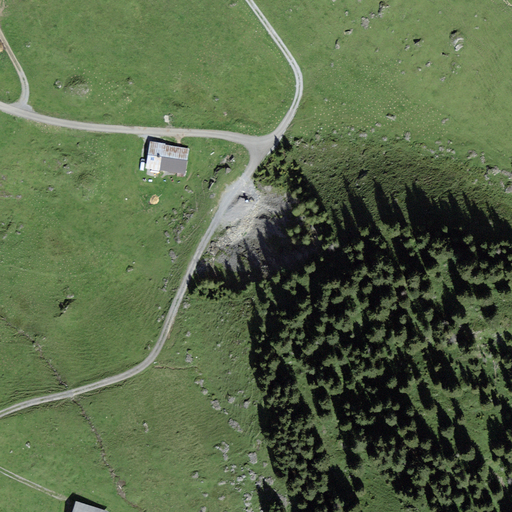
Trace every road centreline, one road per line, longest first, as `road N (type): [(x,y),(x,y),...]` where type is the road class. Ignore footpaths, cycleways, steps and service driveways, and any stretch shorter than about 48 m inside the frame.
road 1 (track): [(248,0),(292,62),(298,100),(204,247),(151,362),(120,381),(0,418)]
road 2 (unclassified): [(0,104),(70,127),(239,137),(264,152)]
